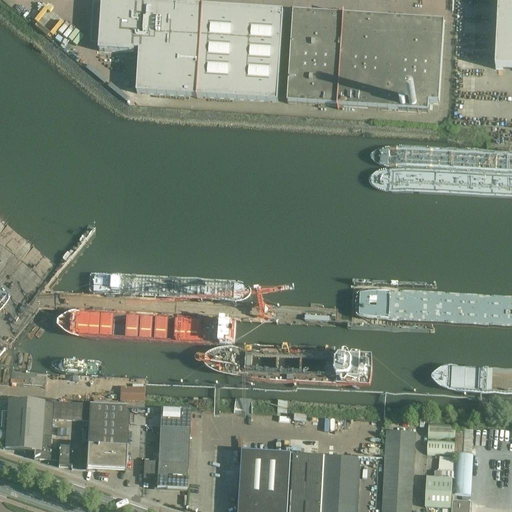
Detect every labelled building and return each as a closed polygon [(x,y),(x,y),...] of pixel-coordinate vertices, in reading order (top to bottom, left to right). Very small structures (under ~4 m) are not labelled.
[(511,0),(498,0),(495,70),(511,71),(511,0)] [(202,8),(142,4),(142,6),(137,6),(138,4),(102,1),(99,52),(134,55),(134,52),(139,52),(136,95),(197,99),(196,99),(197,100),(197,99),(277,104),(283,13),(203,8),(203,7),(202,7),(202,8)] [(444,23),(293,13),(287,104),(428,114),(429,104),(439,104),(444,23)] [(7,402),(4,450),(34,451),(41,451),(42,427),(44,404),(7,402)] [(52,404),(44,404),(42,427),(41,451),(49,451),(52,404)] [(88,406),(52,404),(49,451),(59,451),(59,448),(58,448),(58,449),(50,448),(51,440),(55,440),(57,438),(57,434),(55,432),(52,432),(52,421),(88,423),(88,406)] [(109,452),(126,453),(128,416),(124,409),(124,408),(88,406),(88,423),(85,472),(86,472),(86,468),(88,469),(88,470),(98,471),(100,451),(109,452)] [(186,480),(187,473),(189,412),(160,411),(157,478),(186,480)] [(428,425),(428,438),(454,440),(454,426),(428,425)] [(470,511),(473,456),(471,456),(472,446),(478,446),(479,436),(477,436),(477,429),(473,429),(473,434),(456,433),(455,455),(456,455),(452,511),(470,511)] [(410,511),(412,493),(404,492),(405,472),(413,473),(415,434),(386,433),(384,471),(396,472),(395,492),(383,491),(382,511),(410,511)] [(511,456),(511,434),(493,433),(492,455),(511,456)] [(427,456),(454,458),(455,443),(428,441),(427,456)] [(59,448),(59,451),(58,462),(58,468),(71,469),(72,449),(59,448)] [(289,511),(290,504),(293,456),(289,456),(289,451),(275,450),(274,455),(241,453),(239,504),(238,511),(289,511)] [(41,451),(34,451),(33,461),(58,462),(59,451),(49,451),(41,451)] [(126,453),(109,452),(100,451),(98,471),(102,471),(102,469),(124,471),(124,474),(125,474),(126,453)] [(324,458),(293,456),(290,504),(289,511),(321,511),(322,504),(324,458)] [(321,511),(354,511),(355,504),(357,459),(324,457),(324,458),(322,504),(321,511)] [(384,471),(383,491),(395,492),(396,472),(384,471)] [(412,493),(413,473),(405,472),(404,492),(412,493)] [(157,478),(156,491),(186,492),(186,480),(157,478)] [(427,479),(425,509),(451,511),(452,480),(427,479)]
